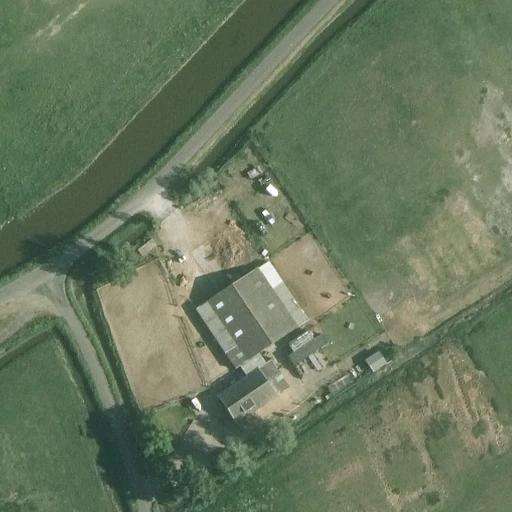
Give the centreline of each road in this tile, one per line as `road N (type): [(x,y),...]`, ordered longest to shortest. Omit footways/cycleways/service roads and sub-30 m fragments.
road 1 (unclassified): [(49,273),(152,196),(335,0)]
road 2 (unclassified): [(147,511),(49,273)]
